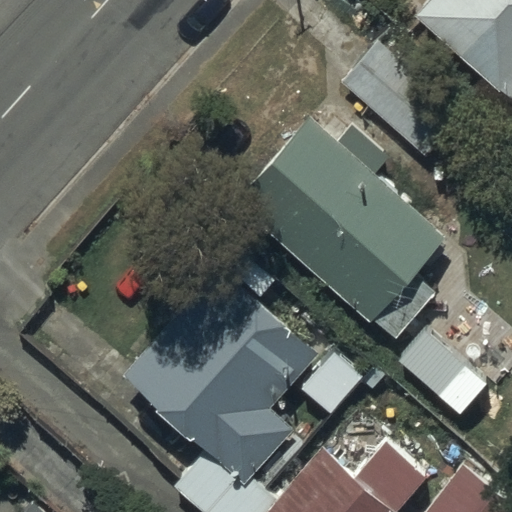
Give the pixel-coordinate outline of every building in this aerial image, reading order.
[(511,0),(424,0),(511,78),(511,0)] [(409,51),(380,27),(343,71),(426,141),(473,86),(419,39),(409,51)] [(408,257),(446,217),(379,154),(391,141),(354,106),(349,111),(328,91),(318,102),(310,95),(232,179),(371,303),(374,300),(395,320),(432,280),(408,257)] [(243,232),(129,353),(212,431),(174,471),(218,511),(403,511),(409,505),(395,492),(427,458),(389,423),(359,455),(328,426),(276,482),(251,459),(295,412),(270,389),(321,335),(254,272),(269,256),(243,232)] [(511,511),(511,489),(465,451),(415,511),(511,511)] [(56,511),(32,491),(12,511),(56,511)]
